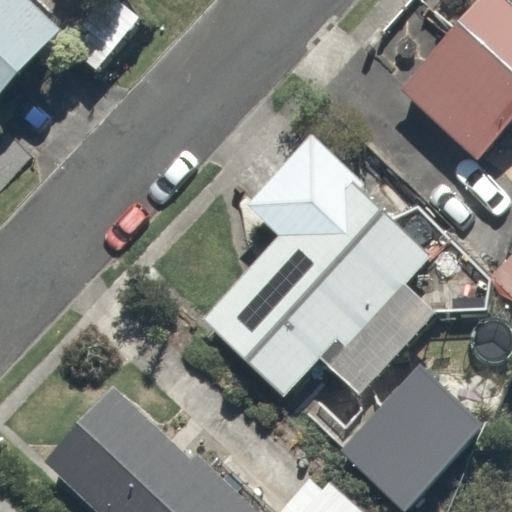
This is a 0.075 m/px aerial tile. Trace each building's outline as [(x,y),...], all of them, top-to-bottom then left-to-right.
[(28,0),(0,0),(0,101),(65,36),(28,0)] [(511,142),(511,0),(487,0),(396,91),(480,174),(511,142)] [(439,267),(319,145),(248,215),(284,251),(207,328),(284,407),(323,368),(362,408),(450,321),(417,288),(439,267)] [(511,252),(487,278),(511,302),(511,252)] [(237,511),(116,397),(47,470),(91,511),(237,511)] [(367,511),(334,484),(310,511),(367,511)]
